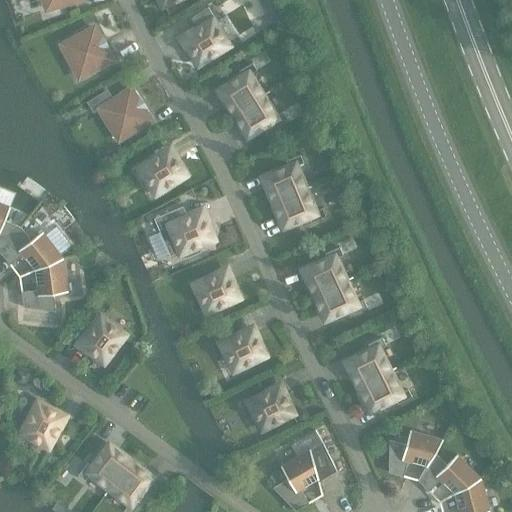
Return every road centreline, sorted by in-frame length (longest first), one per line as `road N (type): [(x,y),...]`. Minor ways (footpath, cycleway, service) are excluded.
road 1 (residential): [(126,0),(209,152),(379,510)]
road 2 (unclassified): [(511,288),(415,82),(387,0)]
road 3 (residential): [(249,511),(189,477),(0,322)]
road 4 (secondary): [(511,137),(457,0)]
